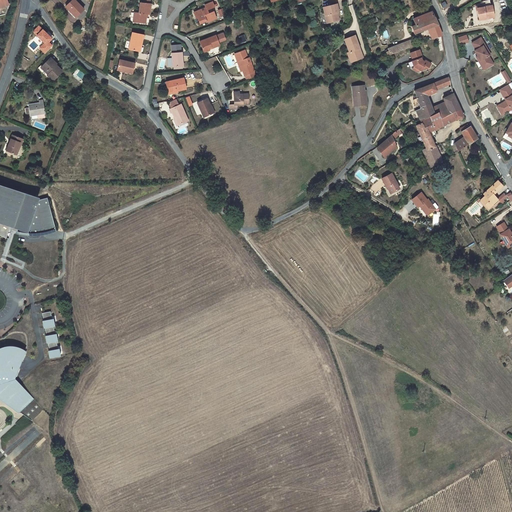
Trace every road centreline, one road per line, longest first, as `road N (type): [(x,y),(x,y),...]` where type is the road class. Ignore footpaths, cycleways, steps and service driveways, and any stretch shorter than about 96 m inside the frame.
road 1 (unclassified): [(140,101),(225,215),(253,229),(319,195),(391,103),(452,66)]
road 2 (unclassified): [(33,0),(73,55),(140,101)]
